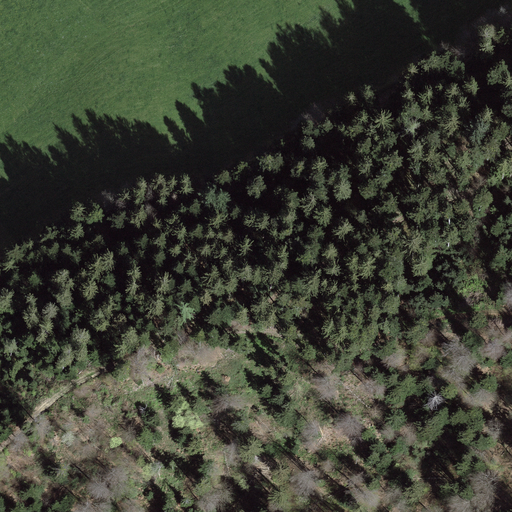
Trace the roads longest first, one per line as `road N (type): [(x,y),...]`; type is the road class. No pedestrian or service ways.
road 1 (track): [(511,138),(343,258),(158,351),(91,373),(0,450)]
road 2 (track): [(511,310),(491,320),(158,351)]
